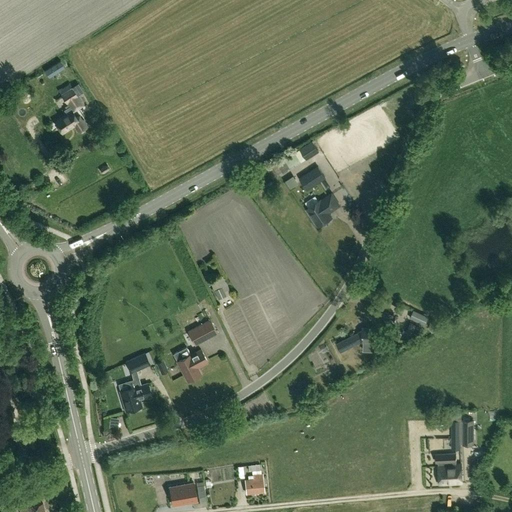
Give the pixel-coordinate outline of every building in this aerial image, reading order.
[(55,121),(62,133),(74,125),(79,132),(86,128),(81,120),(79,117),(77,118),(72,111),(82,104),(77,96),(73,89),(62,96),(66,103),(67,102),(70,106),(64,110),(67,114),(55,121)] [(306,160),(319,152),(312,140),(299,148),(306,160)] [(105,165),(100,168),(100,170),(101,173),(104,174),(109,170),(110,168),(107,165),(105,165)] [(318,167),(300,179),(307,190),(325,178),(318,167)] [(293,175),(285,181),(290,189),(298,183),(293,175)] [(320,200),(307,209),(318,226),(332,218),(328,213),(339,206),(332,194),(321,201),(320,200)] [(223,286),(215,290),(218,299),(227,295),(223,286)] [(428,317),(413,310),(409,319),(424,325),(428,317)] [(385,321),(391,323),(394,315),(384,311),(382,317),(381,319),(385,321)] [(195,345),(218,333),(210,319),(187,331),(195,345)] [(361,342),(364,342),(363,351),(374,351),(375,343),(377,343),(377,329),(362,328),(362,331),(337,344),(341,352),(361,342)] [(173,354),(187,381),(201,374),(197,367),(206,362),(199,350),(193,354),(193,353),(190,354),(186,347),(173,354)] [(134,411),(134,409),(142,407),(140,399),(152,396),(148,383),(142,385),(140,379),(139,379),(137,370),(150,364),(145,352),(126,361),(130,373),(131,372),(133,380),(118,384),(121,391),(126,411),(128,411),(130,412),(134,411)] [(156,363),(161,374),(168,371),(163,360),(156,363)] [(451,420),(451,449),(460,449),(460,441),(462,441),(462,445),(474,445),(474,420),(461,420),(461,410),(440,410),(440,420),(451,420)] [(440,484),(462,483),(461,464),(455,464),(455,462),(456,462),(456,452),(435,453),(435,463),(438,463),(440,484)] [(239,470),(247,470),(246,460),(238,461),(239,470)] [(245,480),(247,493),(264,492),(262,474),(261,474),(260,464),(248,465),(248,471),(252,471),(252,475),(248,475),(248,480),(245,480)] [(169,488),(172,505),(179,504),(180,504),(193,501),(191,493),(195,492),(194,486),(190,486),(190,484),(175,486),(175,487),(169,488)] [(199,497),(205,496),(204,485),(197,486),(199,497)] [(0,493),(0,497),(1,505),(11,504),(8,491),(0,493)] [(26,492),(14,495),(15,502),(27,500),(26,492)] [(44,511),(43,503),(28,506),(28,507),(25,508),(25,511),(44,511)]
